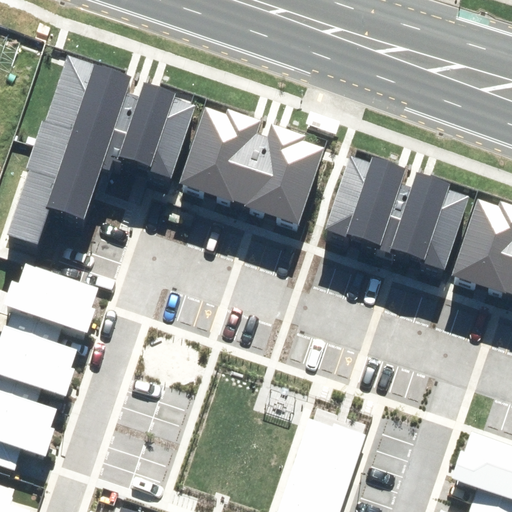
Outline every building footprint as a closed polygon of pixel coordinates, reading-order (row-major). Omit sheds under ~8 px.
[(66,63),(4,241),(40,254),(51,221),(86,233),(136,87),(66,63)] [(144,95),(120,169),(147,177),(145,185),(174,195),(199,119),(176,112),(178,105),(144,95)] [(223,127),(199,119),(174,195),(299,235),(324,157),(306,152),(308,146),(226,120),(223,127)] [(349,163),(323,236),(380,257),(408,179),(374,167),(373,171),(349,163)] [(385,257),(442,277),(468,204),(445,196),(446,191),(412,179),(385,257)] [(499,215),(475,207),(450,284),(511,304),(511,211),(501,209),(499,215)] [(28,265),(7,326),(58,344),(64,326),(87,334),(97,304),(91,302),(96,289),(28,265)] [(9,329),(0,353),(0,395),(37,409),(44,390),(67,399),(77,369),(71,367),(76,354),(9,329)] [(0,396),(0,465),(17,472),(23,454),(46,462),(57,432),(51,430),(55,417),(0,396)] [(311,423),(281,511),(340,511),(366,435),(335,425),(333,431),(311,423)] [(511,511),(511,451),(472,438),(465,457),(460,455),(451,484),(478,493),(473,507),(489,511),(511,511)] [(0,511),(26,511),(15,508),(18,502),(0,495),(0,511)]
